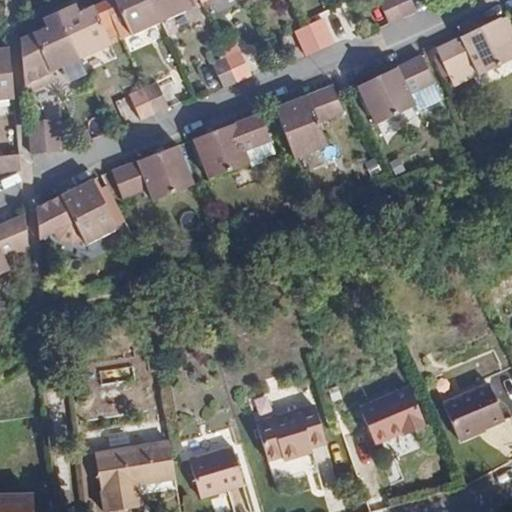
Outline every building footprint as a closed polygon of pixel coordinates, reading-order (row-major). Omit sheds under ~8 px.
[(106,0),(103,2),(119,35),(129,31),(132,37),(161,23),(150,0),(106,0)] [(150,0),(161,23),(191,9),(186,0),(150,0)] [(378,0),(389,25),(403,18),(394,0),(378,0)] [(394,0),(403,18),(417,12),(411,0),(394,0)] [(60,12),(81,59),(110,46),(108,40),(119,35),(103,2),(79,14),(75,5),(60,12)] [(25,83),(26,95),(55,82),(51,73),(81,59),(60,12),(44,20),(47,28),(21,39),(25,83)] [(511,58),(511,40),(501,18),(466,35),(437,49),(440,53),(450,76),(475,64),(479,74),(511,58)] [(323,20),(309,26),(320,51),(335,44),(323,20)] [(320,51),(309,26),(295,33),(305,57),(320,51)] [(226,57),(237,83),(251,77),(235,43),(222,48),(226,57)] [(0,101),(14,101),(8,49),(0,49),(0,101)] [(440,53),(433,56),(444,79),(450,76),(440,53)] [(213,63),(224,89),(237,83),(226,57),(213,63)] [(382,77),(357,89),(375,126),(414,107),(420,113),(442,102),(421,58),(382,77)] [(455,86),(479,74),(475,64),(450,76),(455,86)] [(157,84),(143,90),(155,115),(169,108),(157,84)] [(304,99),(276,110),(295,159),(326,147),(317,122),(343,112),(334,88),(304,99)] [(130,96),(141,121),(155,115),(143,90),(130,96)] [(224,132),(194,143),(208,180),(274,156),(260,118),(224,132)] [(44,121),(47,153),(63,151),(60,120),(44,121)] [(29,128),(32,155),(47,153),(44,121),(33,122),(33,128),(29,128)] [(140,163),(112,173),(122,200),(149,190),(152,199),(192,184),(179,148),(140,163)] [(0,171),(18,171),(20,170),(19,155),(0,157),(0,171)] [(100,193),(94,182),(66,196),(40,209),(42,238),(55,231),(62,244),(74,248),(126,221),(109,189),(100,193)] [(2,259),(28,248),(25,218),(0,228),(0,274),(7,271),(2,259)] [(488,383),(442,403),(459,440),(504,420),(488,383)] [(407,388),(358,408),(375,444),(402,431),(404,435),(423,428),(423,421),(407,388)] [(313,405),(256,423),(267,461),(282,456),(283,460),(300,455),(299,450),(311,447),(325,443),(313,405)] [(511,423),(492,429),(496,445),(511,441),(511,423)] [(175,478),(168,441),(94,453),(103,511),(111,511),(141,506),(139,494),(139,485),(175,478)] [(232,447),(189,459),(200,498),(243,486),(232,447)] [(299,450),(300,455),(312,452),(311,447),(299,450)] [(139,494),(177,488),(175,478),(139,485),(139,494)] [(0,495),(0,511),(32,511),(32,495),(0,495)] [(216,503),(217,511),(250,511),(248,497),(216,503)]
